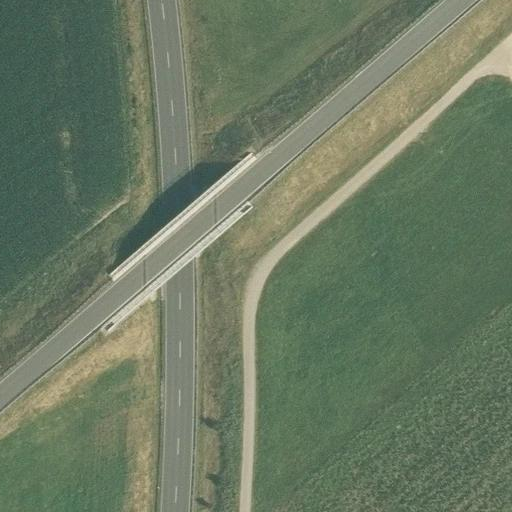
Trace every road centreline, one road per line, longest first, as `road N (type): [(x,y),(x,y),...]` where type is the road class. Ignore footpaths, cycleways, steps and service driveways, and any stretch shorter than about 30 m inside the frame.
road 1 (residential): [(457,0),(0,389)]
road 2 (track): [(241,511),(248,305),(259,276),(274,254),(500,56)]
road 3 (primary): [(173,511),(182,192),(164,0)]
